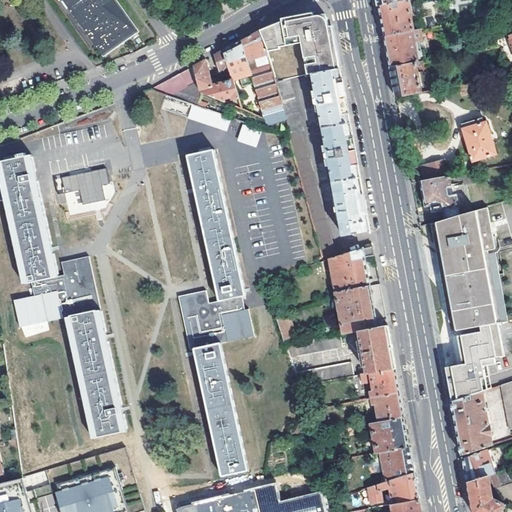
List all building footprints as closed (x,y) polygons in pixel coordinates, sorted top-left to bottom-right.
[(63,0),(104,57),(138,34),(114,0),(63,0)] [(379,11),(384,37),(413,31),(410,12),(411,12),(409,0),(408,0),(405,1),(378,6),(379,11)] [(301,45),(308,75),(313,74),(339,69),(331,25),(326,26),(325,22),(325,20),(323,18),(322,17),(320,16),(318,15),(316,15),(311,16),(310,13),(283,19),(269,25),(270,26),(259,31),(268,57),(279,54),(278,50),(299,46),(300,44),(301,45)] [(413,31),(384,37),(389,61),(390,67),(416,62),(426,60),(420,30),(413,31)] [(290,129),(275,81),(268,57),(259,31),(258,32),(255,33),(241,41),(251,76),(254,84),(264,118),(290,129)] [(251,76),(241,41),(237,43),(224,51),(228,66),(232,80),(233,81),(240,79),(251,76)] [(224,51),(214,56),(219,72),(228,66),(224,51)] [(203,95),(225,103),(224,101),(231,99),(233,107),(241,109),(233,81),(232,80),(212,86),(206,60),(194,66),(194,70),(197,83),(200,94),(203,95)] [(416,62),(390,67),(394,91),(395,97),(421,92),(416,62)] [(152,89),(150,90),(152,92),(167,97),(170,98),(197,83),(194,70),(194,66),(152,89)] [(339,69),(313,74),(317,99),(315,101),(315,104),(319,106),(323,128),(349,123),(344,96),(339,69)] [(251,76),(240,79),(243,87),(254,84),(251,76)] [(275,81),(290,129),(290,133),(302,131),(304,131),(287,79),(275,81)] [(170,98),(167,97),(163,109),(227,130),(232,118),(198,107),(170,98)] [(481,119),(461,125),(472,161),(496,154),(486,122),(483,122),(481,119)] [(354,149),(349,123),(323,128),(328,153),(325,155),(326,157),(329,159),(333,182),(359,178),(354,149)] [(257,146),(261,129),(241,125),(237,142),(257,146)] [(290,136),(290,139),(304,191),(317,187),(302,131),(290,133),(290,136)] [(214,149),(189,155),(218,287),(179,296),(191,349),(195,348),(224,476),(249,470),(221,343),(255,336),(249,309),(245,310),(242,296),(246,295),(214,149)] [(89,257),(52,265),(27,156),(25,156),(25,153),(17,155),(18,158),(1,162),(28,284),(32,283),(35,297),(15,302),(21,329),(71,318),(97,437),(123,432),(97,312),(101,311),(89,257)] [(420,166),(424,181),(446,177),(441,160),(420,166)] [(416,166),(408,168),(411,183),(420,182),(416,166)] [(442,209),(445,220),(459,215),(457,207),(467,205),(462,184),(450,187),(447,176),(446,177),(424,181),(420,182),(425,206),(430,205),(431,212),(442,209)] [(364,203),(359,178),(333,182),(338,206),(335,208),(336,211),(339,212),(343,237),(370,231),(364,203)] [(317,187),(304,191),(323,257),(336,254),(317,187)] [(500,324),(508,323),(494,251),(495,248),(487,207),(459,215),(445,220),(437,222),(441,243),(451,300),(457,330),(480,327),(500,324)] [(456,366),(463,365),(458,335),(457,330),(451,300),(441,243),(437,222),(430,223),(440,271),(451,332),(456,366)] [(372,245),(330,259),(333,274),(330,274),(332,285),(335,284),(337,293),(371,286),(365,258),(374,256),(372,245)] [(371,286),(337,293),(345,334),(349,333),(360,331),(387,325),(386,319),(380,285),(371,286)] [(289,313),(276,317),(283,339),(296,335),(289,313)] [(451,394),(452,401),(483,391),(491,388),(490,382),(487,367),(497,365),(496,359),(506,357),(500,324),(480,327),(480,333),(458,335),(463,365),(456,366),(446,367),(448,380),(451,394)] [(360,368),(361,375),(363,374),(395,368),(392,348),(387,325),(360,331),(368,366),(360,368)] [(350,338),(349,333),(345,334),(331,336),(285,345),(290,358),(344,348),(342,340),(350,338)] [(295,373),(300,387),(355,376),(353,362),(295,373)] [(395,368),(363,374),(364,383),(371,382),(373,390),(370,391),(371,398),(400,392),(399,387),(395,368)] [(511,381),(501,385),(511,439),(511,438),(511,381)] [(461,450),(462,455),(492,445),(483,391),(452,401),(461,450)] [(400,393),(400,392),(371,398),(372,405),(376,405),(379,422),(405,417),(401,398),(400,393)] [(405,417),(379,422),(371,424),(377,453),(410,447),(406,424),(405,417)] [(382,460),(387,482),(415,472),(413,460),(412,453),(410,448),(410,447),(377,453),(371,455),(372,462),(382,460)] [(467,482),(488,476),(494,474),(487,450),(463,458),(465,471),(467,482)] [(60,481),(62,488),(115,470),(119,487),(114,488),(120,511),(132,511),(118,462),(60,481)] [(120,511),(114,488),(119,487),(115,470),(62,488),(59,489),(66,511),(120,511)] [(496,473),(500,487),(509,484),(504,471),(496,473)] [(415,472),(387,482),(368,488),(371,505),(384,503),(381,492),(391,488),(395,504),(420,499),(420,495),(415,473),(415,472)] [(488,476),(489,481),(491,481),(494,489),(500,487),(496,473),(494,474),(488,476)] [(472,511),(501,511),(505,505),(492,498),(489,481),(488,476),(467,482),(472,511)] [(0,511),(37,511),(28,477),(23,478),(23,480),(0,484),(0,511)] [(268,488),(179,509),(179,511),(328,511),(324,495),(279,504),(275,486),(268,488)] [(392,505),(393,511),(422,511),(420,500),(420,499),(395,504),(392,505)]
